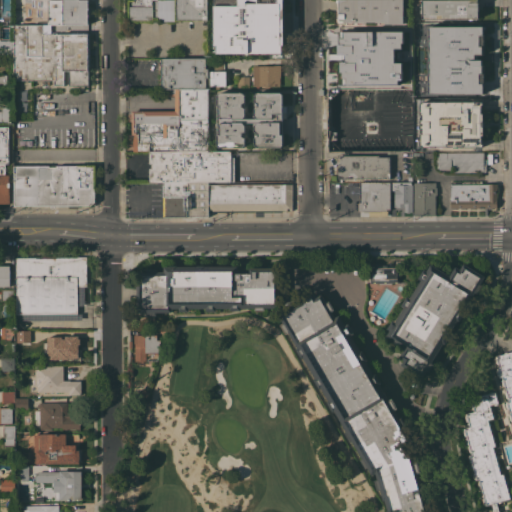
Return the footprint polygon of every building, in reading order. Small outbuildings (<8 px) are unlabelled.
[(34,0),(34,3),(24,3),(24,5),(26,5),(26,8),(24,8),(24,14),(26,14),(26,17),(24,17),(24,19),(24,22),(21,22),(13,22),(13,0),(34,0)] [(88,0),(88,24),(48,24),(48,0),(88,0)] [(128,20),(128,0),(207,0),(207,12),(208,12),(208,20),(128,20)] [(209,0),(209,51),(279,52),(279,0),(209,0)] [(403,0),(403,16),(405,16),(405,23),(384,23),(384,22),(375,22),(375,21),(365,21),(365,22),(343,22),(343,21),(338,21),(337,20),(337,18),(336,18),(336,9),(338,9),(338,6),(337,5),(337,2),(336,2),(336,0),(403,0)] [(478,0),(478,2),(480,2),(480,6),(478,6),(478,18),(422,19),(422,12),(419,12),(419,2),(421,2),(421,0),(478,0)] [(69,85),(69,70),(64,70),(64,85),(53,85),(53,80),(14,80),(13,25),(42,24),(42,33),(88,33),(88,85),(69,85)] [(480,25),(425,26),(427,94),(481,93),(480,25)] [(338,31),(337,81),(400,82),(400,32),(338,31)] [(0,40),(11,40),(11,54),(0,54),(0,40)] [(175,88),(161,88),(161,58),(206,58),(206,68),(208,68),(208,77),(208,83),(208,89),(175,89),(175,88)] [(223,70),(208,69),(208,58),(223,58),(223,70)] [(275,65),(275,64),(280,64),(281,77),(280,77),(280,86),(253,86),(253,80),(251,80),(251,76),(253,76),(253,65),(275,65)] [(209,77),(209,71),(227,70),(227,76),(228,76),(228,79),(226,79),(228,86),(210,86),(210,83),(208,83),(208,77),(209,77)] [(250,76),(249,88),(237,88),(237,76),(250,76)] [(207,120),(207,151),(149,151),(133,151),(133,137),(133,136),(132,136),(132,135),(132,134),(133,133),(133,130),(132,130),(132,124),(133,124),(133,120),(133,111),(144,111),(175,111),(175,89),(208,89),(207,120)] [(377,90),(377,108),(374,108),(360,109),(360,108),(354,108),(354,111),(340,111),(340,90),(377,90)] [(240,92),(242,92),(243,92),(246,95),(245,115),(243,118),(256,118),(255,115),(254,95),(257,92),(258,92),(258,91),(260,91),(260,92),(281,92),(283,94),(283,106),(286,106),(287,118),(283,118),(283,145),(281,147),(257,147),(255,144),(255,125),(256,122),(243,122),(246,125),(246,144),(243,147),(219,147),(217,145),(217,94),(220,92),(240,92)] [(482,101),(482,104),(481,104),(481,112),(483,112),(483,135),(481,135),(481,144),(482,144),(482,145),(481,146),(422,147),(422,145),(420,145),(420,133),(422,133),(422,128),(420,128),(420,120),(422,120),(422,115),(420,115),(420,103),(422,103),(422,101),(482,101)] [(0,111),(2,111),(2,107),(13,107),(13,122),(0,122),(0,111)] [(399,107),(399,118),(381,118),(381,107),(399,107)] [(369,142),(358,142),(358,143),(352,143),(351,142),(341,142),(341,122),(369,122),(369,124),(374,124),(374,140),(369,140),(369,142)] [(0,126),(9,126),(9,163),(5,163),(5,174),(9,174),(9,182),(10,182),(10,187),(10,203),(0,203),(0,126)] [(207,151),(231,152),(231,156),(234,156),(233,182),(208,182),(163,182),(149,182),(149,168),(152,168),(152,163),(149,163),(149,151),(207,151)] [(454,172),(454,169),(439,169),(438,152),(484,151),(484,159),(486,159),(486,171),(454,172)] [(379,155),(379,157),(390,156),(390,178),(339,178),(339,177),(338,177),(338,164),(340,164),(341,155),(379,155)] [(95,199),(95,201),(96,203),(92,206),(91,205),(89,205),(89,209),(78,209),(78,205),(58,205),(58,208),(40,208),(40,205),(15,205),(14,165),(49,165),(49,166),(56,166),(56,165),(95,165),(95,193),(98,193),(98,199),(95,199)] [(208,216),(188,216),(187,196),(171,196),(170,197),(169,198),(164,198),(164,197),(163,196),(163,182),(208,182),(207,184),(208,211),(208,216)] [(369,211),(358,210),(358,202),(360,202),(360,182),(390,182),(390,209),(387,209),(387,215),(369,215),(369,212),(369,211)] [(412,212),(404,212),(404,207),(394,206),(394,199),(393,200),(391,199),(391,196),(391,195),(392,195),(391,195),(392,193),(393,192),(394,192),(394,190),(391,190),(391,182),(411,182),(411,184),(413,184),(412,212)] [(435,215),(414,215),(414,182),(436,182),(436,187),(437,187),(437,195),(435,195),(435,215)] [(488,210),(488,215),(485,215),(485,209),(451,210),(451,184),(452,184),(452,182),(457,182),(457,184),(459,183),(459,182),(461,182),(461,184),(463,184),(463,182),(482,182),(482,184),(496,184),(496,196),(499,196),(499,209),(498,210),(497,210),(488,210)] [(291,183),(292,210),(245,210),(245,211),(208,211),(207,184),(291,183)] [(82,314),(77,314),(15,314),(15,258),(76,258),(76,257),(86,257),(86,287),(84,288),(83,290),(82,294),(82,296),(82,314)] [(395,321),(404,307),(401,305),(407,296),(410,298),(421,280),(418,278),(424,269),(426,271),(431,263),(450,275),(456,266),(460,269),(464,263),(485,276),(480,284),(483,285),(478,294),(475,292),(463,311),(465,312),(459,321),(458,320),(449,334),(451,335),(445,344),(443,343),(432,362),(434,363),(429,372),(426,370),(422,378),(401,365),(404,360),(399,357),(404,349),(385,337),(389,330),(387,328),(392,319),(395,321)] [(10,286),(0,286),(0,265),(10,265),(10,286)] [(239,266),(239,273),(250,273),(250,267),(279,267),(279,304),(273,307),(266,307),(266,310),(255,310),(255,307),(242,307),(242,309),(231,310),(231,307),(217,308),(217,311),(207,311),(207,307),(190,307),(190,311),(180,311),(180,308),(173,308),(173,311),(157,311),(157,315),(147,315),(147,311),(138,311),(138,272),(148,272),(148,268),(158,268),(158,271),(165,271),(164,266),(239,266)] [(397,282),(392,281),(392,283),(379,284),(379,282),(371,282),(371,281),(369,281),(369,277),(370,277),(369,277),(369,271),(370,269),(370,267),(398,267),(397,282)] [(1,295),(0,295),(0,289),(14,290),(14,301),(1,301),(1,295)] [(368,467),(366,469),(360,459),(362,458),(352,441),(350,442),(345,432),(347,431),(335,410),(333,411),(327,402),(329,401),(321,387),(320,388),(314,379),(315,378),(303,357),(302,358),(296,349),(298,348),(289,332),(286,334),(280,325),(283,323),(278,315),(298,303),(297,302),(313,293),(315,297),(322,294),(327,302),(329,301),(335,309),(332,311),(335,317),(339,315),(345,325),(348,323),(354,333),(351,335),(360,351),(362,350),(367,360),(366,360),(374,374),(375,373),(381,382),(379,383),(389,400),(392,398),(398,408),(395,410),(399,418),(401,417),(415,441),(405,447),(409,455),(412,454),(414,462),(418,461),(420,472),(417,473),(421,486),(425,485),(431,511),(387,511),(387,510),(388,510),(385,499),(383,500),(381,489),(377,490),(374,480),(377,479),(376,473),(372,475),(368,467)] [(1,324),(14,323),(14,339),(1,339),(1,324)] [(41,344),(26,344),(26,329),(41,329),(41,344)] [(155,340),(159,340),(159,353),(154,353),(154,356),(145,356),(145,353),(144,353),(145,361),(134,361),(133,344),(130,344),(130,335),(155,334),(155,340)] [(81,360),(56,360),(56,341),(70,341),(70,335),(81,335),(81,360)] [(511,421),(511,420),(510,420),(508,415),(510,414),(508,408),(507,408),(505,403),(506,402),(505,401),(508,400),(507,397),(506,397),(504,392),(506,392),(504,385),(503,385),(501,380),(502,380),(501,376),(499,376),(496,368),(499,367),(496,356),(511,351),(511,421)] [(14,357),(14,370),(1,370),(1,357),(14,357)] [(37,392),(37,386),(35,386),(35,365),(63,365),(63,380),(70,380),(70,381),(81,380),(81,395),(68,395),(68,392),(37,392)] [(498,402),(489,405),(493,418),(487,419),(495,445),(492,446),(500,474),(503,474),(510,498),(496,502),(499,511),(509,511),(511,511),(494,511),(491,503),(484,505),(482,498),(484,497),(481,487),(479,488),(478,482),(478,481),(479,480),(478,478),(475,479),(475,478),(474,478),(472,473),(474,472),(471,462),(469,463),(468,457),(468,455),(471,454),(471,452),(469,452),(468,446),(469,445),(466,435),(464,436),(463,430),(463,428),(469,426),(468,421),(467,421),(465,415),(466,415),(465,413),(474,411),(472,405),(471,406),(470,401),(471,401),(470,398),(494,391),(498,402)] [(1,392),(15,392),(15,403),(1,403),(1,392)] [(28,397),(28,409),(15,409),(15,397),(28,397)] [(67,402),(67,412),(70,412),(70,417),(80,417),(80,429),(62,429),(62,427),(52,427),(52,429),(39,429),(39,424),(35,424),(35,411),(39,411),(39,408),(37,408),(37,404),(39,404),(39,402),(67,402)] [(0,407),(12,407),(12,423),(0,423),(0,407)] [(15,446),(3,446),(3,425),(15,425),(15,446)] [(34,463),(33,435),(39,435),(39,433),(65,433),(65,436),(66,436),(66,444),(75,444),(75,449),(79,449),(79,452),(80,452),(80,460),(79,460),(79,462),(34,463)] [(29,480),(16,480),(16,466),(29,466),(29,480)] [(81,500),(59,499),(59,498),(54,498),(54,482),(35,482),(35,471),(59,471),(59,470),(68,470),(68,471),(81,471),(81,500)] [(15,492),(1,492),(0,479),(14,478),(15,492)]
